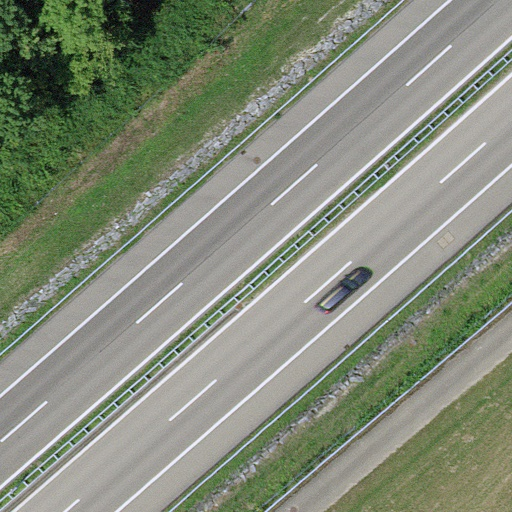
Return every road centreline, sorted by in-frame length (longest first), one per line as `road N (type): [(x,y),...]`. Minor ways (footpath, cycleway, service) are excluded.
road 1 (motorway): [(505,0),(0,444)]
road 2 (motorway): [(67,511),(511,122)]
road 3 (track): [(511,336),(301,511)]
